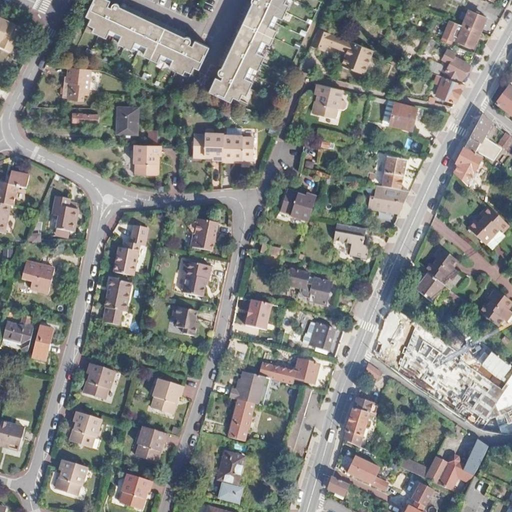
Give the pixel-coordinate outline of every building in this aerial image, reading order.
[(114,36),(119,39),(118,43),(124,46),(132,50),(134,46),(140,49),(145,52),(144,56),(151,59),(157,62),(159,59),(165,62),(171,64),(169,68),(177,71),(184,75),(186,70),(192,73),(195,67),(201,69),(211,49),(196,41),(190,52),(180,47),(118,16),(113,14),(107,11),(112,0),(111,0),(93,0),(86,16),(91,19),(89,24),(94,27),(93,31),(100,35),(106,38),(109,34),(114,36)] [(268,0),(264,9),(233,74),(228,84),(217,78),(210,92),(232,103),(235,97),(241,100),(244,94),(247,95),(251,88),(254,81),(251,79),(254,73),(256,68),(260,70),(264,62),(267,56),(263,54),(266,47),(268,43),(272,44),(276,36),(279,30),(275,28),(278,22),(281,18),(284,19),(288,12),(291,5),(287,3),(288,0),(268,0)] [(455,0),(465,4),(463,11),(468,14),(465,19),(463,25),(480,32),(481,30),(491,34),(493,30),(506,9),(485,0),(455,0)] [(111,5),(110,7),(110,10),(111,12),(113,14),(116,14),(118,14),(119,13),(121,10),(122,8),(121,6),(120,4),(117,3),(115,2),(113,3),(111,5)] [(119,13),(118,16),(180,47),(181,45),(181,42),(181,40),(183,38),(185,37),(186,34),(124,2),(122,8),(121,10),(119,13)] [(254,5),(249,3),(218,67),(222,69),(224,68),(227,68),(229,69),(231,71),(231,73),(233,74),(264,9),(261,7),(258,8),(256,7),(254,5)] [(463,11),(462,11),(459,17),(465,19),(468,14),(463,11)] [(0,47),(9,52),(20,28),(0,18),(0,47)] [(474,47),(480,32),(463,25),(451,20),(442,41),(450,44),(454,35),(457,37),(456,40),(474,47)] [(374,51),(318,29),(311,46),(325,51),(328,45),(347,52),(342,65),(365,74),(374,51)] [(425,34),(421,32),(415,48),(422,51),(429,36),(425,34)] [(183,38),(181,40),(181,42),(181,45),(183,47),(185,48),(187,48),(189,48),(191,46),(192,44),(192,41),(192,39),(190,37),(187,36),(185,37),(183,38)] [(447,49),(442,58),(450,63),(447,70),(448,71),(462,78),(470,65),(454,56),(455,54),(447,49)] [(430,69),(442,75),(446,66),(434,60),(430,69)] [(66,66),(60,65),(58,76),(60,76),(60,79),(81,81),(83,68),(66,66)] [(220,71),(219,73),(219,76),(221,78),(223,79),(225,80),(228,79),(230,78),(231,76),(231,73),(231,71),(229,69),(227,68),(224,68),(222,69),(220,71)] [(462,78),(448,71),(445,78),(459,83),(462,78)] [(434,82),(441,85),(437,95),(454,103),(464,85),(459,83),(445,78),(440,76),(437,75),(434,82)] [(59,82),(62,82),(60,91),(66,92),(75,93),(79,93),(81,81),(60,79),(59,82)] [(318,95),(321,96),(317,114),(336,118),(338,108),(340,108),(345,90),(320,85),(318,95)] [(511,90),(509,89),(497,104),(511,116),(511,90)] [(66,92),(60,91),(60,98),(74,100),(75,93),(66,92)] [(396,104),(396,102),(387,100),(382,123),(391,125),(396,104)] [(391,125),(412,130),(417,108),(396,104),(391,125)] [(139,108),(119,107),(118,129),(138,130),(139,108)] [(98,110),(98,116),(98,123),(108,123),(108,110),(98,110)] [(83,114),(73,114),(73,122),(98,123),(98,116),(83,115),(83,114)] [(492,123),(482,115),(465,149),(475,154),(492,123)] [(158,131),(150,130),(149,145),(157,145),(158,131)] [(511,138),(506,134),(505,135),(498,144),(506,150),(511,141),(511,138)] [(225,162),(225,139),(225,137),(207,136),(207,138),(196,138),(194,157),(214,158),(214,162),(225,162)] [(254,162),(256,141),(244,141),(244,139),(225,139),(225,162),(225,164),(236,164),(235,162),(254,162)] [(336,142),(321,139),(318,148),(334,150),(336,142)] [(144,145),(137,145),(136,158),(158,158),(158,156),(162,156),(162,145),(157,145),(149,145),(144,145)] [(462,154),(457,164),(458,168),(455,173),(455,174),(467,186),(482,159),(482,158),(475,154),(465,149),(462,154)] [(425,160),(411,156),(408,165),(410,168),(419,172),(425,160)] [(136,163),(137,163),(137,175),(157,176),(158,158),(136,158),(136,163)] [(406,163),(389,159),(386,175),(403,178),(406,163)] [(7,185),(0,184),(0,203),(13,206),(15,206),(20,188),(26,189),(29,177),(10,173),(7,185)] [(375,184),(384,185),(385,176),(376,175),(375,184)] [(403,178),(386,175),(384,188),(410,193),(415,181),(403,178)] [(305,199),(286,193),(280,213),(290,216),(290,218),(308,224),(309,219),(316,199),(306,196),(305,199)] [(405,203),(367,197),(365,209),(399,214),(405,203)] [(72,201),(59,198),(55,215),(60,216),(58,229),(75,233),(78,221),(76,220),(78,209),(70,207),(72,201)] [(0,231),(6,233),(13,206),(0,203),(0,231)] [(482,217),(484,219),(478,225),(476,222),(469,229),(485,246),(500,231),(503,233),(509,227),(508,226),(488,207),(482,212),(482,217)] [(197,223),(190,227),(195,235),(192,247),(212,251),(218,223),(198,219),(197,223)] [(346,226),(337,224),(333,240),(351,244),(349,255),(366,258),(369,246),(362,245),(366,229),(346,226)] [(125,249),(119,249),(114,272),(134,277),(141,246),(144,246),(148,229),(136,227),(132,244),(130,250),(125,249)] [(261,244),(261,245),(258,252),(259,252),(268,255),(270,248),(270,247),(261,244)] [(279,251),(270,248),(268,255),(277,257),(279,251)] [(431,266),(429,265),(424,270),(438,281),(443,284),(447,279),(450,281),(457,272),(452,269),(457,262),(439,248),(435,254),(436,260),(431,266)] [(268,255),(259,252),(257,261),(277,266),(280,258),(277,257),(268,255)] [(26,262),(22,277),(32,280),(30,289),(48,294),(53,269),(26,262)] [(182,275),(186,276),(184,286),(193,288),(191,295),(203,297),(206,280),(211,280),(213,268),(185,262),(182,275)] [(288,286),(298,288),(303,296),(304,297),(306,298),(308,299),(310,299),(309,301),(326,305),(332,284),(309,278),(310,275),(292,270),(288,286)] [(424,270),(411,286),(431,303),(444,286),(443,284),(438,281),(424,270)] [(132,284),(111,280),(105,308),(126,313),(132,284)] [(193,288),(184,286),(182,292),(191,295),(193,288)] [(486,308),(483,306),(479,312),(496,325),(497,327),(502,321),(505,322),(511,313),(507,310),(511,304),(494,290),(489,296),(489,300),(491,302),(486,308)] [(356,299),(341,295),(337,306),(352,311),(356,299)] [(172,318),(177,319),(176,326),(184,329),(183,334),(195,337),(197,323),(194,322),(196,312),(175,307),(172,318)] [(392,317),(385,327),(401,337),(391,352),(380,344),(373,353),(388,364),(395,354),(405,361),(422,337),(392,317)] [(7,323),(5,332),(4,335),(24,340),(23,348),(28,349),(35,324),(24,322),(23,327),(7,323)] [(315,324),(311,322),(307,335),(311,336),(315,324)] [(307,335),(305,334),(302,343),(309,345),(308,346),(328,352),(335,330),(315,324),(311,336),(307,335)] [(53,329),(41,327),(33,358),(45,361),(53,329)] [(463,362),(484,374),(497,351),(476,339),(463,362)] [(319,365),(300,360),(297,370),(295,380),(313,384),(319,365)] [(295,380),(297,370),(262,362),(259,375),(271,379),(292,385),(293,385),(295,380)] [(368,363),(365,372),(376,380),(381,373),(368,363)] [(92,364),(88,372),(113,377),(115,371),(92,364)] [(334,369),(323,366),(321,374),(332,377),(334,369)] [(243,371),(241,380),(238,390),(235,389),(232,389),(229,397),(239,400),(255,404),(264,406),(271,379),(259,375),(243,371)] [(88,374),(91,375),(85,393),(105,399),(108,388),(109,388),(113,377),(88,372),(88,374)] [(184,387),(161,379),(158,387),(182,392),(184,387)] [(292,385),(284,412),(272,452),(292,458),(304,418),(306,410),(312,390),(293,385),(292,385)] [(155,397),(157,398),(153,407),(172,413),(178,395),(181,396),(182,392),(158,387),(155,397)] [(255,404),(239,400),(230,437),(246,441),(255,404)] [(368,413),(352,408),(345,430),(361,435),(368,413)] [(75,422),(78,422),(73,440),(92,447),(96,436),(97,437),(102,420),(91,416),(78,412),(75,422)] [(0,419),(0,442),(4,444),(5,442),(19,446),(25,426),(0,419)] [(158,430),(146,427),(140,444),(141,444),(138,455),(157,461),(163,442),(166,443),(169,434),(158,430)] [(467,454),(468,457),(470,457),(463,471),(472,476),(481,463),(487,447),(478,440),(474,449),(472,448),(469,449),(467,454)] [(246,457),(226,452),(219,479),(239,484),(246,457)] [(376,466),(351,455),(344,471),(366,481),(369,474),(372,476),(376,466)] [(401,456),(398,465),(449,489),(459,471),(434,458),(428,469),(401,456)] [(61,470),(64,471),(58,489),(78,495),(81,485),(83,486),(89,468),(64,460),(61,470)] [(460,470),(459,471),(449,489),(463,495),(472,476),(463,471),(460,470)] [(154,482),(130,474),(124,492),(127,493),(123,503),(141,509),(147,491),(150,492),(154,482)] [(372,476),(369,474),(366,481),(379,487),(382,480),(372,476)] [(349,484),(332,476),(328,489),(335,492),(343,497),(349,484)] [(416,501),(419,503),(415,509),(413,508),(410,506),(406,511),(422,511),(434,490),(421,484),(413,499),(416,501)] [(224,485),(221,502),(244,506),(247,489),(224,485)]
